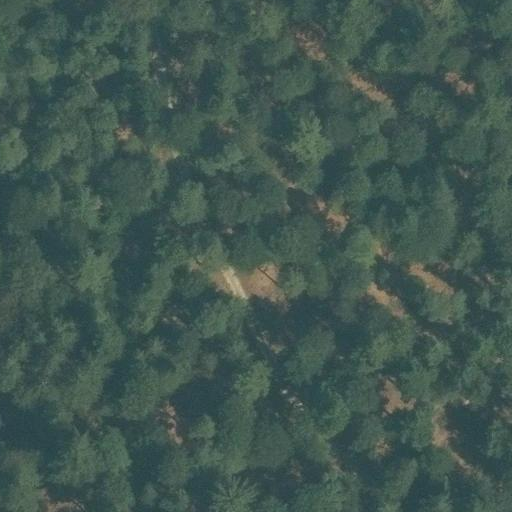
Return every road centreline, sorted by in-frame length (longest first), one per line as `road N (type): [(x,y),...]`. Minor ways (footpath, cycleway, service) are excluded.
road 1 (track): [(153,0),(254,355),(327,430),(384,511)]
road 2 (track): [(195,511),(254,433),(272,374)]
